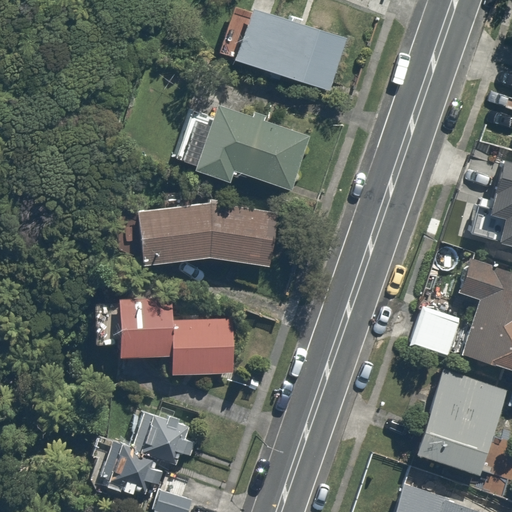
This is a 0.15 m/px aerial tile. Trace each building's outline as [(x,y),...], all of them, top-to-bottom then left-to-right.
[(217,50),(232,56),(232,57),(328,89),(346,35),(250,2),(246,15),(230,10),(217,50)] [(171,152),(190,160),(189,164),(223,178),(229,163),(284,185),(289,187),(310,134),(216,96),(209,114),(189,106),(171,152)] [(485,205),(475,202),(468,225),(511,239),(511,160),(500,157),(485,205)] [(208,201),(136,205),(135,262),(205,254),(275,263),(282,210),(275,209),(208,201)] [(511,266),(470,254),(458,293),(474,298),(459,347),(511,363),(511,266)] [(178,291),(114,292),(115,355),(167,354),(167,371),(235,371),(234,315),(178,315),(178,291)] [(457,316),(422,306),(408,356),(443,366),(457,316)] [(507,392),(440,371),(415,454),(481,474),(507,392)] [(150,508),(162,511),(185,511),(191,498),(180,493),(184,483),(163,474),(168,462),(173,465),(178,452),(187,455),(193,441),(184,438),(191,421),(141,400),(126,436),(119,433),(117,441),(110,438),(96,470),(120,478),(118,486),(135,491),(136,488),(154,494),(150,508)] [(511,511),(511,509),(402,475),(390,511),(511,511)]
